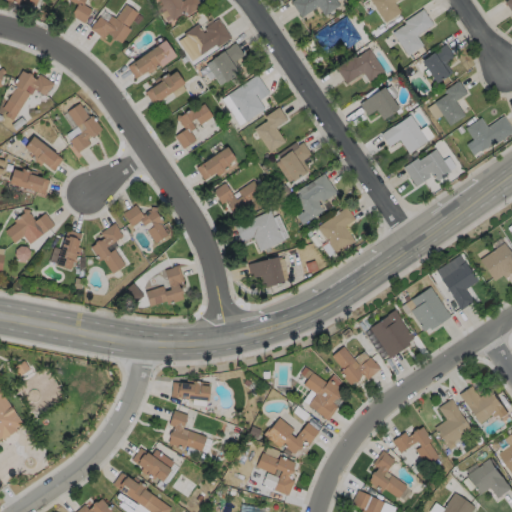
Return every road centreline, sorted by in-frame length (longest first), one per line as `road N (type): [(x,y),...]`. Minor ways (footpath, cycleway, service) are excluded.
road 1 (residential): [(0,23),(36,31),(125,106),(156,147),(207,228),(225,335)]
road 2 (residential): [(414,243),(254,0)]
road 3 (residential): [(314,511),(353,442),(414,380),(511,313)]
road 4 (tertiary): [(225,335),(145,343),(0,316)]
road 5 (residential): [(145,343),(137,380),(107,438),(18,511)]
road 6 (secondary): [(385,263),(290,317),(225,335)]
road 7 (secondary): [(511,175),(385,263)]
